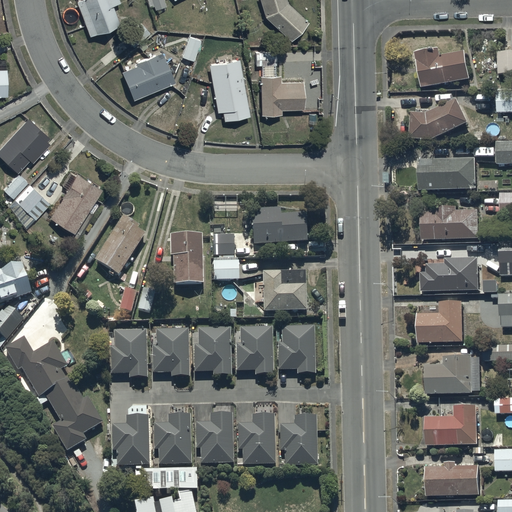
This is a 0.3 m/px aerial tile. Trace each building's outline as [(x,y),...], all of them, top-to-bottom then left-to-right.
[(118,0),(79,0),(76,1),(88,36),(119,25),(113,6),(120,4),(118,0)] [(162,0),(150,0),(154,10),(165,7),(162,0)] [(285,0),(258,0),(263,17),(290,42),(308,22),(287,3),(285,0)] [(141,23),(124,37),(132,47),(149,33),(141,23)] [(186,35),(179,57),(193,62),(200,40),(186,35)] [(440,51),(416,55),(422,91),(470,83),(465,54),(442,58),(440,51)] [(260,76),(258,76),(260,115),(280,114),(280,111),(302,109),(301,82),(279,83),(279,75),(275,75),(274,52),(254,53),(255,67),(260,67),(260,76)] [(511,53),(499,54),(499,77),(511,76),(511,53)] [(121,72),(132,99),(174,82),(163,55),(159,57),(157,54),(133,64),(135,67),(121,72)] [(219,62),(207,64),(215,112),(220,111),(222,121),(249,117),(239,59),(232,60),(231,54),(218,57),(219,62)] [(511,91),(498,91),(498,115),(511,115),(511,91)] [(416,114),(412,114),(409,141),(432,143),(471,126),(460,100),(429,114),(430,111),(417,110),(416,114)] [(27,118),(0,146),(0,158),(16,174),(28,161),(30,163),(49,143),(47,141),(49,138),(27,118)] [(511,143),(497,143),(497,167),(511,166),(511,143)] [(475,160),(419,161),(419,193),(476,192),(475,160)] [(48,216),(74,232),(101,189),(76,173),(74,176),(69,173),(61,186),(65,189),(48,216)] [(3,191),(12,200),(27,184),(17,175),(3,191)] [(52,207),(32,188),(17,206),(10,213),(26,228),(45,208),(48,211),(52,207)] [(511,195),(501,195),(501,219),(511,219),(511,195)] [(422,214),(423,243),(480,241),(479,214),(458,214),(458,209),(439,209),(439,213),(422,214)] [(253,239),(253,247),(307,244),(306,215),(281,217),(281,210),(243,212),(245,231),(251,231),(252,239),(253,239)] [(123,218),(95,263),(119,278),(145,236),(137,231),(139,228),(123,218)] [(202,236),(169,237),(170,259),(173,259),(174,287),(204,286),(202,236)] [(234,237),(213,237),(213,259),(219,259),(219,260),(234,260),(234,237)] [(511,266),(511,243),(500,244),(500,266),(511,266)] [(479,293),(479,261),(446,262),(446,266),(428,266),(428,275),(422,275),(422,293),(479,293)] [(239,262),(212,263),(212,266),(214,266),(214,283),(230,282),(230,284),(234,284),(234,282),(239,282),(239,262)] [(0,305),(31,296),(22,266),(0,272),(0,305)] [(276,273),(262,274),(262,285),(258,286),(258,302),(264,302),(264,316),(270,316),(270,315),(306,313),(305,272),(291,273),(291,271),(275,271),(276,273)] [(136,292),(124,289),(119,312),(131,314),(136,292)] [(155,293),(143,289),(137,312),(150,315),(155,293)] [(511,295),(499,296),(500,318),(503,318),(504,330),(511,329),(511,295)] [(442,316),(418,317),(419,346),(464,344),(462,305),(441,306),(442,316)] [(7,308),(0,316),(0,349),(23,320),(7,308)] [(267,338),(268,365),(287,365),(287,369),(304,369),(303,321),(271,322),(272,338),(267,338)] [(225,340),(226,366),(245,366),(245,370),(262,370),(261,322),(229,323),(230,339),(225,340)] [(183,340),(183,367),(202,367),(202,371),(220,370),(219,323),(187,324),(187,340),(183,340)] [(141,347),(141,373),(160,373),(160,377),(178,377),(177,329),(145,330),(145,347),(141,347)] [(99,349),(99,376),(118,375),(118,379),(136,379),(135,332),(103,333),(103,349),(99,349)] [(27,391),(37,409),(49,402),(51,406),(60,422),(52,427),(67,454),(87,443),(83,436),(103,425),(88,399),(83,401),(71,379),(67,381),(62,371),(67,368),(53,343),(34,354),(25,338),(5,350),(18,373),(21,371),(31,389),(27,391)] [(511,347),(484,348),(484,363),(511,362),(511,347)] [(446,366),(427,367),(428,398),(474,396),(473,359),(446,360),(446,366)] [(510,397),(497,397),(497,417),(511,416),(511,399),(510,400),(510,397)] [(455,419),(426,419),(426,449),(478,448),(478,408),(455,409),(455,419)] [(199,418),(185,418),(185,444),(190,444),(190,459),(222,458),(221,410),(199,410),(199,418)] [(157,419),(142,419),(143,446),(147,446),(147,460),(179,460),(179,411),(157,411),(157,419)] [(242,419),(227,419),(227,446),(232,446),(232,460),(264,460),(264,411),(242,411),(242,419)] [(284,420),(270,420),(270,447),(274,447),(275,461),(307,461),(306,412),(284,412),(284,420)] [(119,424),(104,424),(105,451),(109,451),(109,465),(141,465),(141,416),(119,416),(119,424)] [(496,473),(511,473),(511,451),(496,452),(496,473)] [(427,468),(428,499),(480,498),(480,468),(458,469),(457,466),(446,466),(446,468),(427,468)] [(153,494),(156,494),(171,493),(178,493),(178,500),(191,499),(191,493),(197,493),(197,470),(143,471),(143,474),(140,474),(140,482),(143,482),(144,492),(153,491),(153,494)] [(511,511),(511,501),(499,502),(498,511),(511,511)]
